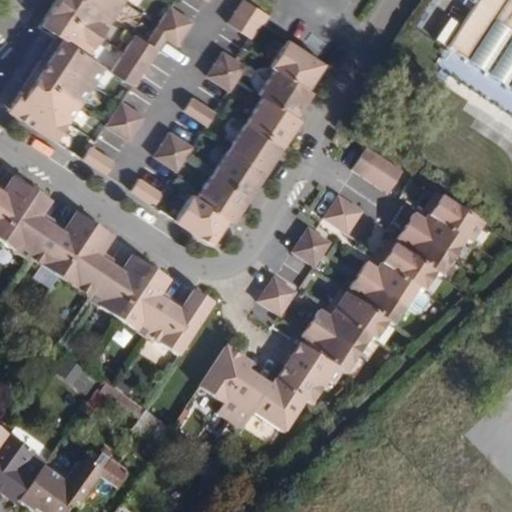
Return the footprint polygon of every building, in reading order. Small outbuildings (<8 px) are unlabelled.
[(99,38),(111,20),(81,0),(55,0),(51,6),(99,38)] [(123,2),(120,0),(81,0),(111,20),(123,2)] [(511,0),(476,0),(445,47),(511,92),(511,0)] [(267,17),(243,1),(235,12),(256,26),(257,24),(261,26),(267,17)] [(99,38),(51,6),(39,25),(56,36),(86,56),(99,38)] [(169,8),(161,20),(184,36),(192,24),(169,8)] [(256,26),(235,12),(227,25),(247,39),(256,26)] [(164,40),(176,48),(184,36),(161,20),(153,33),(164,40)] [(164,40),(153,33),(146,44),(156,51),(164,40)] [(47,58),(91,87),(104,68),(86,56),(56,36),(47,50),(51,52),(47,58)] [(126,49),(148,64),(156,51),(146,44),(134,36),(126,49)] [(323,64),(287,40),(269,67),(274,70),(306,90),(323,64)] [(126,49),(123,54),(118,61),(140,75),(148,64),(126,49)] [(237,80),(245,68),(222,53),(214,66),(237,80)] [(40,61),(31,74),(79,106),(91,87),(47,58),(44,64),(40,61)] [(140,75),(118,61),(110,73),(132,87),(140,75)] [(306,90),(274,70),(256,96),(261,99),(262,98),(293,119),(294,119),(311,93),(306,90)] [(79,106),(31,74),(22,87),(26,90),(23,95),(67,124),(79,106)] [(207,77),(198,89),(220,103),(228,91),(207,77)] [(220,103),(198,89),(191,101),(212,115),(220,103)] [(19,93),(7,112),(54,143),(67,124),(23,95),(19,93)] [(262,98),(261,99),(245,123),(282,147),(299,121),(294,119),(293,119),(262,98)] [(143,118),(121,104),(120,103),(112,116),(135,131),(143,118)] [(183,112),(176,123),(198,138),(205,127),(183,112)] [(110,119),(132,135),(135,131),(112,116),(110,119)] [(282,147),(245,123),(228,149),(264,173),(282,147)] [(90,145),(114,161),(125,144),(101,129),(90,145)] [(169,134),(161,146),(183,161),(186,157),(191,149),(169,134)] [(161,146),(153,158),(175,173),(183,161),(161,146)] [(365,148),(350,171),(364,180),(379,157),(365,148)] [(82,161),(104,176),(113,164),(90,149),(82,161)] [(228,149),(211,174),(248,198),(264,173),(228,149)] [(391,165),(379,157),(364,180),(376,188),(391,165)] [(376,188),(386,195),(401,172),(391,165),(376,188)] [(248,198),(211,174),(195,198),(195,199),(227,220),(227,221),(231,224),(248,198)] [(0,237),(31,191),(12,179),(4,190),(1,195),(0,194),(0,237)] [(161,195),(138,180),(130,193),(153,208),(161,195)] [(29,260),(50,228),(38,220),(41,215),(49,203),(31,191),(0,237),(0,243),(28,261),(29,260)] [(435,194),(432,199),(437,203),(441,198),(435,194)] [(195,198),(191,196),(174,222),(210,246),(227,221),(227,220),(195,199),(195,198)] [(469,246),(483,225),(441,198),(437,203),(432,199),(422,214),(427,218),(428,217),(464,242),(469,246)] [(337,199),(321,222),(334,230),(349,207),(337,199)] [(361,215),(349,207),(334,230),(346,238),(361,215)] [(94,227),(75,215),(65,231),(61,236),(50,228),(29,260),(59,279),(94,227)] [(53,223),(41,215),(38,220),(50,228),(53,223)] [(414,215),(405,228),(451,259),(464,242),(428,217),(427,218),(424,222),(419,218),(414,215)] [(65,231),(53,223),(50,228),(61,236),(65,231)] [(87,298),(108,267),(98,260),(102,255),(112,239),(94,227),(59,279),(87,298)] [(439,277),(451,259),(405,228),(397,241),(402,245),(399,250),(434,273),(434,274),(439,277)] [(329,245),(307,231),(299,243),(321,258),(329,245)] [(397,241),(394,246),(398,249),(397,249),(399,250),(402,245),(397,241)] [(299,243),(291,255),(313,270),(321,258),(299,243)] [(379,266),(421,293),(434,274),(434,273),(399,250),(397,249),(398,249),(394,246),(390,251),(385,247),(374,262),(379,266)] [(112,262),(102,255),(98,260),(108,267),(112,262)] [(115,321),(149,270),(131,258),(124,269),(121,274),(108,267),(87,298),(85,300),(115,321)] [(121,274),(124,269),(112,262),(108,267),(121,274)] [(357,278),(403,308),(414,316),(418,315),(428,300),(427,297),(421,293),(379,266),(377,270),(371,267),(366,263),(357,278)] [(146,337),(167,306),(157,299),(160,294),(168,282),(149,270),(115,321),(145,340),(146,339),(147,337),(146,337)] [(403,308),(357,278),(348,290),(354,294),(350,299),(387,324),(391,327),(403,308)] [(295,294),(273,279),(265,291),(287,306),(295,294)] [(348,290),(345,296),(350,299),(354,294),(348,290)] [(257,304),(279,319),(286,309),(287,306),(265,291),(257,304)] [(146,339),(178,360),(214,307),(195,294),(184,310),(181,315),(167,306),(146,337),(147,337),(146,339)] [(171,301),(160,294),(157,299),(167,306),(171,301)] [(369,340),(374,343),(387,324),(350,299),(345,296),(341,301),(336,297),(327,311),(332,315),(369,339),(369,340)] [(184,310),(171,301),(167,306),(181,315),(184,310)] [(329,321),(332,315),(327,311),(323,317),(329,321)] [(318,314),(310,325),(358,357),(369,340),(369,339),(332,315),(329,321),(323,317),(318,314)] [(358,357),(310,325),(301,340),(306,343),(311,347),(308,352),(342,374),(345,376),(358,357)] [(302,348),(308,352),(311,347),(306,343),(302,348)] [(302,348),(300,346),(275,383),(279,386),(299,399),(311,407),(327,383),(333,387),(342,374),(308,352),(302,348)] [(227,350),(200,391),(219,404),(213,414),(229,424),(258,379),(242,369),(246,363),(227,350)] [(62,378),(80,391),(89,379),(71,366),(62,378)] [(250,425),(273,439),(299,399),(279,386),(276,391),(258,379),(229,424),(244,434),(250,425)] [(143,413),(104,384),(97,393),(137,421),(143,413)] [(8,439),(0,450),(0,459),(33,483),(41,472),(45,467),(8,439)] [(17,506),(33,483),(0,459),(0,498),(15,509),(17,506)] [(92,471),(100,476),(98,480),(116,493),(126,479),(100,460),(92,471)] [(41,472),(33,483),(17,506),(26,511),(68,511),(72,506),(77,510),(98,480),(100,476),(92,471),(86,466),(76,470),(63,487),(41,472)]
